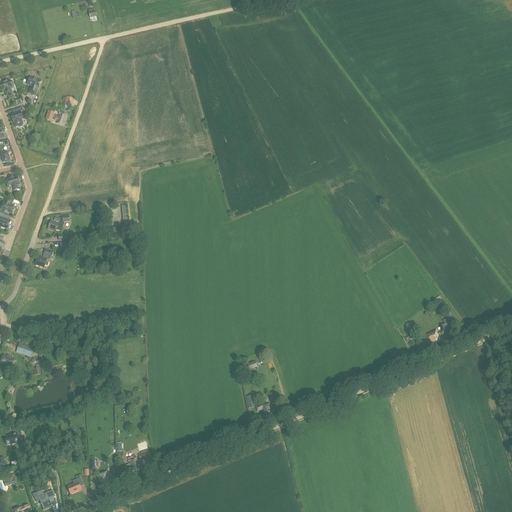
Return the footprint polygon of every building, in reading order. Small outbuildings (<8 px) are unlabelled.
[(29,93),(36,96),(38,88),(39,89),(41,81),(30,77),(29,81),(28,81),(27,83),(28,84),(27,85),(31,86),(29,93)] [(4,90),(7,96),(13,94),(11,88),(13,87),(10,80),(7,81),(7,80),(3,81),(4,82),(0,83),(0,84),(2,91),(4,90)] [(64,104),(71,106),(73,98),(67,96),(64,104)] [(20,127),(23,126),(23,125),(23,124),(22,120),(24,119),(21,112),(24,111),(22,107),(15,110),(16,113),(11,115),(14,123),(16,127),(19,126),(19,127),(20,127)] [(64,126),(67,115),(59,113),(58,117),(54,115),(55,113),(49,111),(46,119),(52,121),(52,119),(57,121),(56,123),(64,126)] [(6,162),(6,163),(7,163),(8,163),(9,163),(10,163),(10,160),(9,160),(8,153),(4,153),(3,151),(0,151),(0,158),(3,158),(4,163),(6,162)] [(13,186),(14,191),(20,189),(19,185),(20,184),(21,183),(20,181),(19,180),(18,176),(14,178),(13,177),(10,178),(10,179),(6,180),(8,188),(13,186)] [(2,210),(12,213),(14,206),(11,205),(13,200),(6,198),(4,203),(3,202),(2,206),(3,206),(2,210)] [(121,208),(124,233),(130,233),(127,208),(127,205),(121,206),(121,208)] [(0,226),(8,229),(11,221),(5,219),(6,215),(0,213),(0,226)] [(54,221),(51,220),(48,229),(56,232),(57,230),(61,232),(63,227),(61,227),(63,223),(70,222),(69,215),(62,216),(62,218),(60,218),(60,219),(55,217),(54,220),(55,220),(54,221)] [(35,265),(44,268),(45,265),(47,266),(49,263),(46,262),(47,259),(50,260),(51,257),(53,252),(45,249),(43,254),(44,254),(43,257),(39,256),(35,265)] [(440,326),(442,332),(447,329),(449,328),(447,323),(445,324),(440,326)] [(428,334),(433,345),(441,341),(436,331),(428,334)] [(405,338),(407,342),(410,340),(414,338),(412,333),(410,335),(410,336),(405,338)] [(32,342),(43,346),(46,339),(34,335),(32,342)] [(27,356),(30,357),(33,348),(30,347),(31,345),(23,342),(22,344),(19,343),(16,352),(27,356)] [(33,352),(42,355),(44,349),(35,346),(33,352)] [(1,364),(11,367),(14,359),(4,355),(1,364)] [(248,364),(249,370),(257,367),(255,361),(248,364)] [(33,368),(34,375),(41,374),(40,367),(33,368)] [(246,397),(249,408),(255,407),(253,395),(246,397)] [(261,409),(264,416),(273,412),(269,404),(264,406),(263,404),(256,407),(257,411),(261,409)] [(16,434),(4,437),(6,443),(9,442),(9,443),(11,443),(11,445),(15,444),(14,442),(18,441),(16,434)] [(138,454),(140,461),(150,457),(148,450),(140,452),(141,454),(138,454)] [(131,469),(132,472),(141,469),(140,465),(141,465),(139,460),(138,461),(137,458),(137,459),(136,456),(128,459),(129,462),(128,462),(130,465),(126,466),(127,471),(131,469)] [(99,475),(104,487),(112,484),(108,472),(99,475)] [(3,477),(6,487),(17,484),(15,479),(14,474),(3,477)] [(67,487),(71,494),(82,490),(77,480),(73,481),(74,484),(67,487)] [(46,493),(46,492),(46,493),(43,494),(41,491),(42,491),(42,490),(32,494),(33,495),(36,502),(40,501),(41,503),(40,504),(41,504),(44,510),(52,507),(51,504),(55,502),(53,497),(55,496),(52,490),(46,493)]
